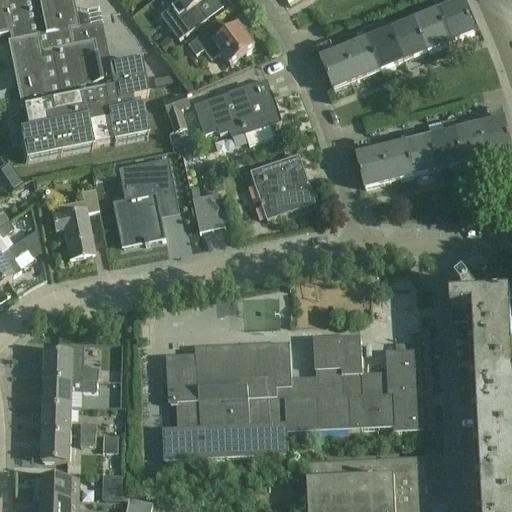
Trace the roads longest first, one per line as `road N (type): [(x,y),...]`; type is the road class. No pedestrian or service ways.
road 1 (residential): [(0,338),(51,307),(358,247)]
road 2 (residential): [(258,0),(293,56),(358,247)]
road 3 (residential): [(358,247),(511,248)]
